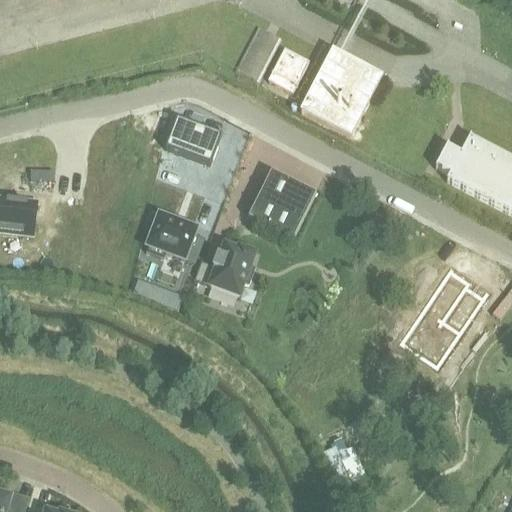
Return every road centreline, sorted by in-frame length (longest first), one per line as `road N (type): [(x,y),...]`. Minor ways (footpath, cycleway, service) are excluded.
road 1 (residential): [(63,114),(168,91),(212,96),(511,252)]
road 2 (residential): [(0,462),(42,474),(109,511)]
